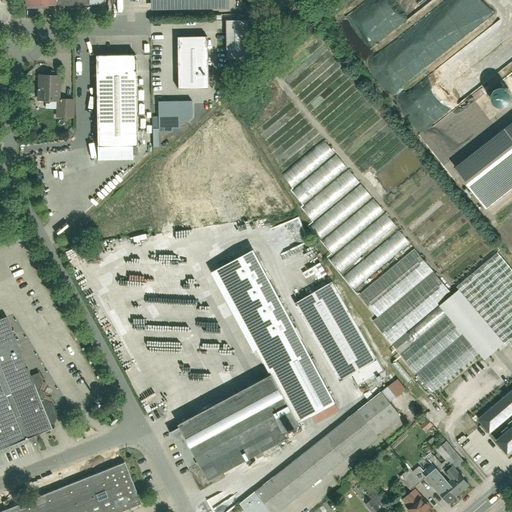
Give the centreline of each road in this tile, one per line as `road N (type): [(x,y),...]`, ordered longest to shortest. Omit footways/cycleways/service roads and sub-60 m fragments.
road 1 (residential): [(142,431),(12,166),(20,46),(49,30),(135,29)]
road 2 (residential): [(142,431),(0,485)]
